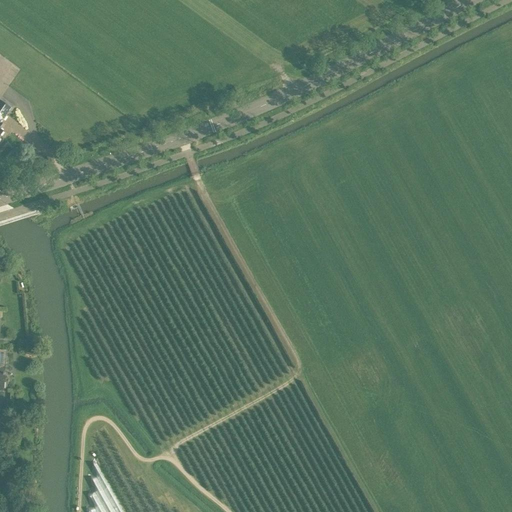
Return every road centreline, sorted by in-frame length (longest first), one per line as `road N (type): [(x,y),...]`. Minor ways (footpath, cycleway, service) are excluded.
road 1 (tertiary): [(0,198),(273,100),(469,0)]
road 2 (track): [(182,136),(200,185),(299,363),(295,377),(172,448),(177,465),(228,511)]
road 3 (track): [(79,511),(82,434),(90,421),(112,423),(138,458),(171,453)]
